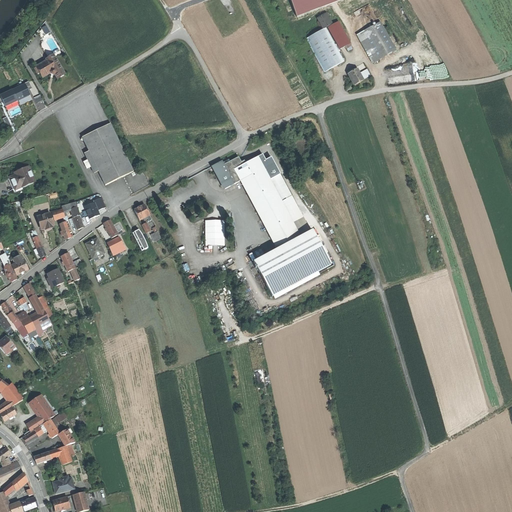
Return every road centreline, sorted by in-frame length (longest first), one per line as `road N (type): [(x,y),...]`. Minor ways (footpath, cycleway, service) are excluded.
road 1 (track): [(413,511),(399,470),(427,452),(426,438),(317,108)]
road 2 (residential): [(0,299),(119,208),(247,137)]
road 3 (unclassified): [(247,137),(381,90),(511,72)]
road 4 (unclassified): [(247,137),(181,33),(95,84)]
road 5 (track): [(399,470),(256,511)]
